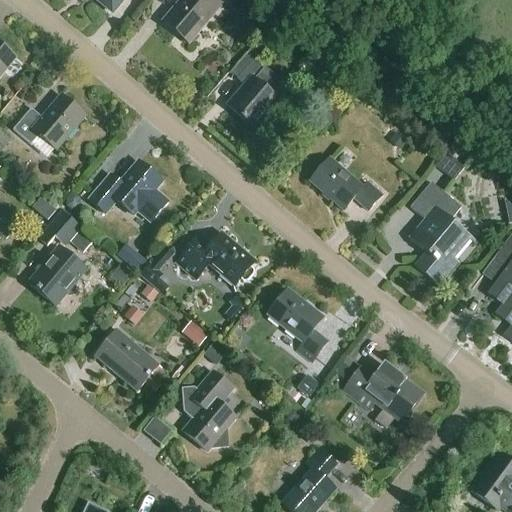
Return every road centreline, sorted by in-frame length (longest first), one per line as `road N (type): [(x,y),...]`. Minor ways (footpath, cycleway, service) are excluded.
road 1 (residential): [(488,386),(18,0)]
road 2 (residential): [(378,511),(488,386)]
road 3 (residential): [(198,511),(77,415)]
